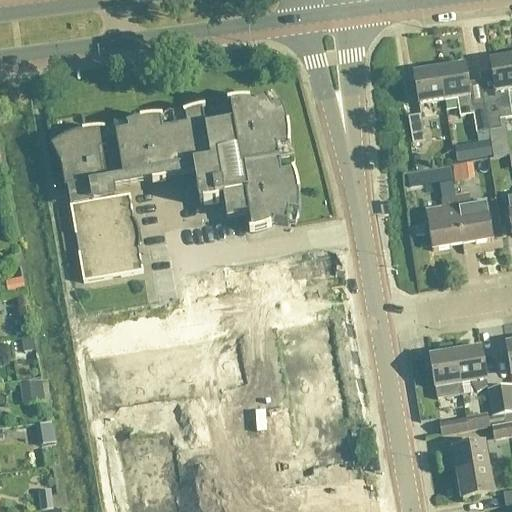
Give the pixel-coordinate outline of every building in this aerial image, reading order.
[(496,106),(483,108),(488,134),(501,132),(497,113),(509,111),(507,94),(511,93),(511,60),(490,64),(496,106)] [(488,134),(483,108),(471,110),(464,69),(439,73),(444,104),(456,102),(459,119),(472,118),(475,136),(488,134)] [(418,109),(444,104),(439,73),(412,77),(418,109)] [(267,226),(287,229),(289,216),(298,217),(299,210),(299,203),(298,196),(297,189),(295,182),(293,176),(281,178),(277,154),(289,152),(289,145),(288,138),(287,130),(285,124),(283,117),(280,111),(271,115),(265,104),(248,113),(245,107),(240,107),(235,108),(230,109),(233,128),(205,133),(211,165),(192,169),(194,182),(219,178),(223,200),(227,223),(249,219),(251,236),(259,234),(266,232),(267,226)] [(129,198),(91,205),(88,187),(192,169),(211,165),(205,133),(202,115),(205,114),(204,112),(197,113),(189,115),(182,118),(183,119),(173,124),(162,122),(162,121),(154,121),(147,122),(139,123),(139,124),(134,125),(130,127),(125,129),(121,130),(115,134),(104,132),(104,131),(96,131),(89,132),(81,133),(81,134),(76,136),(73,137),(64,140),(59,143),(55,145),(50,149),(59,168),(63,192),(66,191),(69,209),(82,286),(142,275),(138,251),(139,246),(139,241),(138,236),(137,231),(135,227),(133,222),(129,198)] [(407,120),(411,147),(424,145),(419,118),(407,120)] [(472,168),(452,171),(454,187),(474,184),(472,168)] [(198,208),(215,206),(215,202),(223,200),(219,178),(194,182),(198,208)] [(455,200),(463,248),(492,244),(486,204),(469,207),(467,198),(455,200)] [(455,200),(443,202),(441,202),(442,212),(425,214),(432,254),(463,248),(455,200)] [(21,281),(4,284),(7,297),(23,294),(21,281)] [(279,331),(283,355),(329,347),(325,323),(279,331)] [(208,343),(216,389),(240,385),(232,339),(208,343)] [(185,347),(163,351),(171,397),(193,393),(216,389),(208,343),(185,347)] [(291,399),(337,391),(333,369),(329,347),(283,355),(287,377),(291,399)] [(148,401),(171,397),(163,351),(140,355),(118,359),(126,405),(148,401)] [(456,355),(461,386),(472,385),(472,387),(477,395),(487,389),(481,351),(456,355)] [(430,360),(435,391),(437,402),(462,397),(461,386),(456,355),(430,360)] [(22,360),(23,381),(43,380),(42,359),(22,360)] [(102,409),(126,405),(118,359),(94,363),(102,409)] [(511,391),(511,389),(498,391),(503,418),(511,417),(511,391)] [(337,391),(291,399),(295,422),(299,444),(345,436),(341,414),(337,391)] [(503,418),(498,391),(485,392),(490,420),(493,420),(503,418)] [(464,421),(437,426),(439,440),(467,436),(464,421)] [(511,440),(511,425),(490,430),(493,444),(511,440)] [(349,460),(345,436),(299,444),(303,468),(349,460)] [(177,489),(173,467),(169,443),(123,451),(127,474),(131,497),(177,489)] [(458,476),(488,470),(484,445),(453,450),(458,476)] [(493,496),(488,470),(458,476),(462,502),(493,496)] [(131,497),(133,511),(180,511),(177,489),(131,497)] [(504,509),(511,507),(511,494),(502,496),(504,509)]
